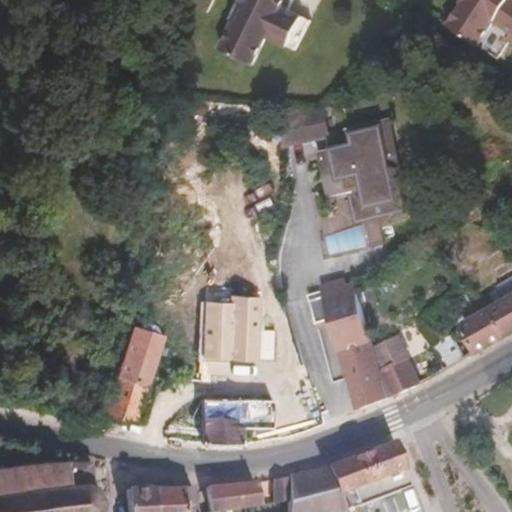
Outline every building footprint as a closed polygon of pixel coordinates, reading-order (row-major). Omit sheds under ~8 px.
[(301,42),(313,12),(291,4),(292,0),(250,0),(234,50),(269,64),(280,34),(301,42)] [(511,3),(507,0),(462,0),(442,31),(475,52),(490,27),(511,41),(511,3)] [(301,111),(285,110),(284,145),(309,139),(301,111)] [(320,112),(301,111),(309,139),(328,134),(320,112)] [(334,175),(338,195),(356,191),(363,218),(406,208),(400,184),(404,183),(401,171),(404,171),(392,119),(348,130),(353,150),(322,157),(327,177),(334,175)] [(331,197),(338,195),(334,175),(327,177),(331,197)] [(21,274),(12,272),(10,286),(19,288),(21,274)] [(143,278),(135,276),(133,284),(140,286),(143,278)] [(480,351),(511,332),(511,284),(476,306),(482,316),(465,325),(480,351)] [(320,332),(334,382),(353,376),(356,386),(362,408),(390,397),(358,289),(351,292),(349,288),(325,295),(335,328),(320,332)] [(229,299),(227,319),(247,319),(248,301),(229,299)] [(227,319),(225,348),(245,350),(247,319),(227,319)] [(131,325),(101,414),(133,422),(162,334),(157,332),(154,325),(143,321),(136,326),(131,325)] [(383,370),(395,396),(421,384),(400,336),(378,346),(384,369),(383,370)] [(225,348),(200,345),(199,359),(198,381),(208,381),(209,373),(226,373),(224,356),(225,348)] [(245,350),(225,348),(224,356),(244,358),(245,350)] [(198,381),(199,359),(195,359),(194,369),(189,368),(189,380),(198,381)] [(353,376),(334,382),(356,386),(353,376)] [(511,388),(508,382),(478,399),(493,416),(511,404),(511,388)] [(200,443),(241,443),(241,422),(252,422),(268,415),(268,406),(264,403),(253,398),(200,398),(200,443)] [(327,467),(288,477),(287,501),(286,511),(338,511),(348,509),(349,511),(370,511),(370,510),(363,511),(359,511),(357,507),(409,486),(392,442),(327,467)] [(13,467),(11,471),(0,471),(0,511),(96,511),(94,494),(97,490),(93,485),(92,458),(71,453),(59,465),(42,466),(42,463),(39,463),(39,466),(16,469),(13,467)] [(287,501),(288,477),(272,480),(272,504),(287,501)] [(222,511),(257,506),(253,482),(204,488),(208,511),(222,511)] [(191,487),(153,489),(153,507),(193,506),(191,487)] [(125,490),(126,511),(152,511),(153,507),(153,489),(125,490)]
